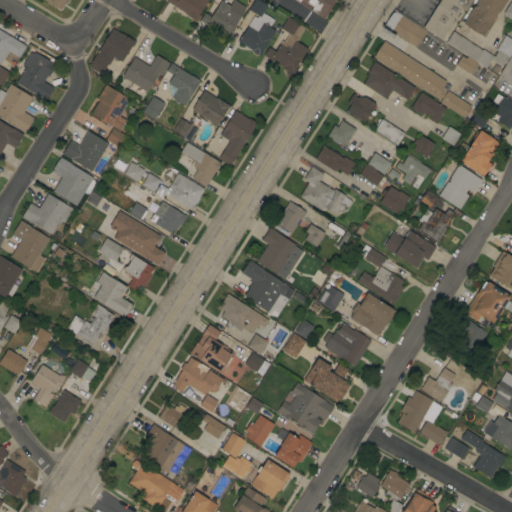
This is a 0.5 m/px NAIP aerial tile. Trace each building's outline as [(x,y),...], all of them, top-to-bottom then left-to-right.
[(66,0),(60,10),(43,0),(66,0)] [(184,14),(184,13),(166,1),(166,0),(207,0),(198,15),(200,16),(196,22),(184,14)] [(233,0),(245,8),(227,38),(227,39),(218,34),(219,33),(199,21),(204,13),(210,17),(221,0),(229,6),(233,0)] [(261,53),(261,54),(260,56),(251,50),(231,37),(236,29),(243,34),(254,16),(256,18),(258,16),(248,10),(254,0),(258,0),(267,6),(262,13),(274,20),(269,27),(275,31),(261,53)] [(335,0),(323,19),(292,0),(335,0)] [(472,0),(465,11),(461,8),(456,17),(455,16),(441,39),(423,28),(440,0),(472,0)] [(506,0),(498,13),(498,12),(495,17),(496,18),(484,36),(483,36),(463,23),(465,19),(463,18),(469,7),(472,9),(476,4),(472,2),(473,0),(506,0)] [(511,0),(511,23),(511,20),(508,18),(508,17),(503,14),(511,0)] [(383,26),(394,9),(401,14),(401,15),(426,31),(415,47),(383,26)] [(294,68),(296,69),(292,75),(281,68),(281,67),(263,55),(268,47),(274,52),(281,41),(283,42),(288,35),(281,30),(281,29),(280,28),(287,17),(305,28),(296,41),(307,49),(294,68)] [(112,28),(121,34),(122,33),(135,42),(132,47),(131,46),(121,62),(113,57),(103,73),(102,72),(100,75),(88,66),(112,28)] [(0,30),(26,46),(19,58),(8,51),(0,64),(0,30)] [(446,42),(453,31),(482,50),(482,49),(493,56),(485,68),(446,42)] [(511,39),(511,51),(508,58),(507,58),(501,67),(491,60),(497,51),(495,50),(504,35),(511,39)] [(373,57),(383,41),(445,82),(445,83),(449,86),(447,90),(446,90),(440,100),(436,97),(435,98),(373,57)] [(25,67),(22,65),(30,52),(33,54),(34,52),(48,60),(50,57),(54,59),(52,62),(56,64),(48,77),(46,76),(43,81),(53,88),(46,101),(16,82),(25,67)] [(121,76),(134,57),(148,66),(156,55),(169,63),(161,76),(158,74),(146,92),(121,76)] [(455,65),(461,56),(465,58),(467,56),(477,63),(469,74),(455,65)] [(391,90),(385,98),(363,84),(369,74),(367,73),(374,62),(414,88),(406,100),(391,90)] [(191,76),(191,75),(199,81),(184,106),(170,97),(171,97),(170,96),(168,85),(168,84),(167,84),(172,75),(166,71),(171,63),(191,76)] [(1,86),(0,85),(0,67),(9,73),(1,86)] [(32,97),(23,112),(33,118),(31,120),(32,121),(26,130),(25,130),(24,132),(13,125),(0,116),(0,89),(4,92),(9,84),(32,97)] [(105,123),(98,119),(99,118),(91,114),(92,112),(92,111),(97,103),(99,100),(97,99),(98,96),(104,86),(105,85),(128,99),(123,106),(124,107),(119,116),(125,120),(119,131),(105,123)] [(191,110),(203,90),(215,98),(215,97),(230,106),(228,109),(227,108),(216,126),(191,110)] [(440,102),(447,91),(470,106),(463,118),(440,102)] [(445,109),(435,124),(427,118),(428,116),(423,113),(422,115),(419,113),(418,114),(410,108),(420,92),(445,109)] [(511,101),(511,124),(509,129),(497,121),(499,117),(492,112),(496,107),(490,103),(496,93),(502,97),(503,96),(511,101)] [(375,104),(374,105),(375,106),(373,109),(372,108),(364,122),(346,111),(350,105),(346,103),(352,94),(352,95),(353,94),(355,95),(355,96),(359,99),(361,97),(363,98),(363,96),(375,104)] [(152,96),(163,103),(153,120),(142,112),(152,96)] [(469,121),(477,108),(489,116),(481,129),(469,121)] [(234,111),(249,120),(250,119),(256,123),(229,166),(218,158),(228,141),(219,135),(234,111)] [(179,118),(197,129),(192,136),(194,138),(192,142),(184,136),(183,137),(172,130),(179,118)] [(404,134),(396,145),(374,130),(381,119),(404,134)] [(0,121),(11,128),(11,127),(23,134),(14,148),(6,143),(0,153),(0,121)] [(326,137),(327,136),(327,135),(333,125),(337,127),(341,121),(354,129),(344,146),(337,142),(336,144),(326,137)] [(448,126),(461,134),(453,146),(441,138),(448,126)] [(105,139),(112,128),(124,135),(117,147),(105,139)] [(91,171),(70,159),(70,160),(61,154),(69,141),(78,146),(87,131),(107,143),(91,171)] [(483,177),(476,173),(477,172),(459,161),(479,131),(497,142),(496,144),(499,146),(492,157),(489,156),(485,160),(491,164),(483,177)] [(427,154),(429,155),(428,156),(426,156),(425,157),(412,149),(415,145),(412,143),(416,138),(418,140),(421,135),(434,144),(427,154)] [(203,152),(220,163),(205,187),(191,178),(197,170),(193,167),(196,162),(192,159),(191,159),(180,152),(186,142),(203,152)] [(314,159),(323,146),(333,152),(334,151),(339,154),(338,155),(343,158),(344,156),(354,163),(346,175),(336,168),(334,171),(314,159)] [(390,163),(383,174),(366,163),(374,152),(390,163)] [(429,170),(424,179),(415,173),(412,178),(415,179),(411,186),(409,184),(408,185),(401,180),(405,173),(394,167),(398,162),(401,164),(407,155),(429,170)] [(52,191),(61,177),(51,171),(53,169),(52,168),(58,159),(60,157),(71,164),(71,165),(92,178),(75,206),(52,191)] [(123,174),(130,162),(135,165),(135,164),(138,165),(137,166),(143,170),(136,181),(123,174)] [(366,164),(375,170),(375,171),(383,176),(376,186),(368,181),(368,180),(359,174),(366,164)] [(458,165),(481,180),(474,192),(468,189),(465,193),(468,195),(459,209),(438,196),(458,165)] [(299,196),(307,184),(312,187),(313,186),(303,179),(311,166),(323,174),(318,181),(333,191),(334,189),(345,196),(345,197),(350,201),(346,207),(345,206),(342,211),(339,209),(335,215),(323,207),(321,211),(299,196)] [(141,185),(148,173),(160,180),(152,192),(141,185)] [(177,173),(203,189),(199,197),(199,198),(196,203),(194,204),(191,210),(188,208),(167,195),(170,189),(168,188),(177,173)] [(379,202),(382,197),(379,196),(383,189),(386,191),(390,185),(409,197),(400,210),(398,209),(395,213),(379,202)] [(437,197),(430,208),(419,201),(426,189),(437,197)] [(21,217),(29,203),(38,208),(47,193),(72,208),(63,223),(59,220),(51,234),(33,223),(33,224),(21,217)] [(128,213),(131,208),(128,206),(132,201),(135,203),(135,202),(145,209),(139,219),(128,213)] [(161,201),(183,215),(184,214),(186,216),(180,225),(179,224),(175,230),(173,229),(170,233),(157,225),(156,226),(153,224),(154,223),(149,220),(161,201)] [(274,223),(288,201),(305,212),(300,221),(299,220),(290,233),(274,223)] [(437,243),(417,230),(421,223),(418,220),(418,219),(419,219),(425,209),(431,213),(435,208),(443,214),(447,208),(454,213),(448,222),(449,223),(446,228),(447,228),(437,243)] [(159,236),(153,246),(164,253),(156,265),(145,259),(146,258),(113,238),(117,231),(109,226),(118,211),(159,236)] [(10,257),(20,239),(11,234),(20,220),(32,227),(31,228),(49,238),(31,269),(10,257)] [(315,247),(304,239),(308,233),(305,231),(310,224),(324,233),(315,247)] [(284,279),(276,274),(275,274),(256,261),(267,244),(261,240),(269,227),(280,233),(279,234),(295,245),(294,246),(302,251),(284,279)] [(95,240),(89,236),(93,230),(99,234),(95,240)] [(435,247),(426,260),(422,257),(415,268),(410,265),(411,264),(395,254),(382,246),(392,232),(403,239),(408,230),(435,247)] [(122,248),(114,261),(97,251),(105,237),(122,248)] [(358,254),(364,244),(369,248),(370,248),(385,258),(378,267),(358,254)] [(501,251),(505,254),(506,253),(511,256),(511,289),(510,288),(508,288),(488,275),(493,268),(491,266),(501,251)] [(148,275),(149,276),(143,287),(139,285),(135,291),(127,286),(131,279),(130,279),(131,277),(123,271),(122,269),(124,267),(126,266),(130,261),(127,259),(131,254),(150,266),(153,268),(148,275)] [(13,284),(17,286),(9,298),(5,296),(4,298),(0,295),(0,255),(22,269),(13,284)] [(245,298),(245,297),(244,296),(249,288),(248,288),(252,281),(249,280),(250,279),(241,273),(249,260),(263,269),(262,270),(283,283),(288,286),(288,287),(293,291),(288,299),(287,299),(275,317),(245,298)] [(357,281),(362,271),(373,278),(375,274),(379,266),(402,281),(399,286),(402,288),(397,297),(393,303),(392,303),(357,281)] [(92,298),(100,286),(95,282),(101,272),(126,287),(120,297),(131,304),(123,317),(92,298)] [(463,313),(476,293),(484,281),(487,283),(487,282),(510,296),(507,300),(511,303),(506,310),(502,308),(503,310),(500,315),(498,315),(492,323),(480,315),(476,321),(463,313)] [(332,312),(317,302),(329,283),(344,292),(332,312)] [(349,318),(352,313),(350,311),(354,305),(356,303),(359,304),(366,293),(392,310),(395,311),(386,325),(385,324),(383,327),(382,327),(376,336),(349,318)] [(268,321),(264,328),(259,325),(257,328),(255,327),(250,334),(242,328),(240,332),(229,325),(230,324),(231,322),(221,315),(224,310),(218,307),(226,294),(268,321)] [(0,298),(9,303),(5,312),(4,315),(7,317),(0,328),(0,340),(1,341),(0,342),(0,298)] [(74,315),(84,321),(89,324),(93,316),(90,314),(96,304),(105,309),(105,310),(113,315),(102,334),(100,332),(91,346),(80,339),(80,338),(75,335),(76,334),(66,328),(74,315)] [(3,327),(10,315),(21,322),(13,334),(3,327)] [(304,338),(294,332),(302,319),(312,326),(304,338)] [(478,345),(478,346),(468,361),(462,357),(459,361),(453,357),(452,359),(442,353),(449,342),(455,346),(464,332),(461,330),(468,320),(475,324),(475,325),(486,332),(478,345)] [(353,366),(341,358),(323,347),(326,343),(321,340),(327,332),(332,335),(335,330),(337,331),(342,324),(343,324),(343,323),(347,325),(346,326),(353,331),(354,329),(358,332),(357,332),(370,341),(353,366)] [(189,353),(196,343),(197,343),(201,336),(201,335),(208,324),(219,332),(214,341),(232,353),(229,356),(232,358),(227,366),(224,364),(219,373),(189,353)] [(33,335),(34,335),(39,327),(51,334),(46,342),(48,343),(40,354),(39,353),(38,354),(31,349),(30,348),(31,347),(26,344),(33,335)] [(294,358),(281,350),(292,333),(305,341),(294,358)] [(246,346),(254,334),(267,342),(259,355),(246,346)] [(18,375),(15,373),(14,374),(0,365),(0,360),(7,349),(26,361),(18,375)] [(251,352),(263,360),(263,361),(269,365),(261,376),(243,364),(251,352)] [(186,384),(181,392),(171,386),(181,371),(179,370),(184,363),(185,364),(189,357),(198,363),(195,367),(206,374),(208,370),(222,379),(213,392),(209,389),(206,394),(205,393),(204,395),(186,384)] [(336,402),(303,381),(317,358),(330,367),(328,371),(332,373),(338,363),(347,369),(341,379),(349,384),(345,391),(341,398),(340,397),(340,398),(338,401),(337,401),(336,402)] [(69,372),(77,359),(88,366),(87,367),(94,372),(88,383),(81,378),(80,379),(69,372)] [(59,376),(60,374),(63,376),(54,391),(51,389),(49,393),(51,394),(52,393),(55,394),(52,398),(51,397),(44,407),(32,400),(39,388),(30,382),(41,364),(59,376)] [(427,377),(434,381),(443,367),(455,375),(449,383),(450,383),(439,400),(430,394),(430,395),(420,388),(427,377)] [(511,376),(511,413),(491,400),(496,393),(492,391),(500,379),(499,379),(504,371),(511,376)] [(467,388),(471,381),(477,385),(473,391),(467,388)] [(333,407),(324,420),(317,415),(315,417),(320,421),(311,434),(276,411),(283,401),(289,405),(295,396),(290,392),(296,382),(333,407)] [(476,391),(480,384),(486,387),(482,394),(476,391)] [(80,401),(75,408),(76,408),(73,414),(69,412),(63,422),(47,412),(52,405),(53,406),(63,390),(80,401)] [(418,433),(426,420),(422,418),(413,433),(397,423),(402,413),(399,411),(407,397),(410,399),(415,391),(432,400),(431,402),(440,407),(431,423),(445,432),(437,445),(418,433)] [(479,395),(475,402),(470,399),(474,392),(479,395)] [(217,402),(210,413),(199,405),(206,394),(217,402)] [(492,403),(486,413),(474,406),(481,396),(492,403)] [(244,407),(251,397),(262,404),(256,414),(244,407)] [(166,404),(173,409),(175,406),(177,407),(179,405),(185,408),(173,427),(158,418),(166,404)] [(511,442),(508,449),(502,445),(502,444),(491,437),(489,441),(482,437),(485,433),(484,433),(491,422),(493,423),(498,414),(492,411),(495,405),(505,412),(502,418),(511,423),(511,442)] [(224,427),(216,439),(202,429),(206,424),(201,420),(205,414),(224,427)] [(273,424),(259,445),(244,435),(247,431),(245,429),(249,422),(252,424),(258,414),(273,424)] [(185,446),(167,474),(140,456),(149,442),(143,438),(152,424),(185,446)] [(275,436),(281,428),(286,431),(281,440),(275,436)] [(482,440),(481,442),(499,453),(504,456),(498,465),(497,465),(489,477),(472,467),(480,454),(474,451),(475,449),(460,439),(465,430),(482,440)] [(231,433),(245,441),(235,457),(239,459),(237,466),(229,464),(217,456),(221,450),(220,449),(231,433)] [(311,443),(298,463),(296,462),(293,467),(292,466),(291,468),(273,456),(280,446),(279,446),(288,433),(296,438),(299,435),(311,443)] [(450,437),(468,448),(461,459),(443,448),(450,437)] [(249,467),(256,472),(259,466),(261,467),(266,459),(289,474),(278,491),(276,491),(271,499),(268,498),(268,496),(250,484),(249,485),(240,479),(249,467)] [(24,471),(21,476),(25,478),(14,497),(10,494),(0,487),(0,469),(6,460),(24,471)] [(142,499),(145,494),(128,483),(135,471),(132,468),(131,466),(133,463),(135,462),(139,465),(141,462),(181,489),(174,499),(163,493),(162,494),(164,496),(156,509),(142,499)] [(396,511),(389,511),(385,509),(391,500),(383,495),(386,490),(379,486),(389,470),(391,471),(393,471),(396,473),(396,475),(399,476),(398,477),(408,484),(399,499),(397,497),(395,501),(401,505),(396,511)] [(378,480),(375,484),(378,486),(371,498),(355,488),(362,475),(364,477),(367,473),(378,480)] [(183,488),(188,480),(195,485),(190,493),(183,488)] [(265,499),(260,505),(268,510),(266,511),(236,511),(232,509),(246,487),(265,499)] [(402,511),(417,489),(434,500),(431,505),(435,507),(431,511),(402,511)] [(212,511),(180,511),(194,491),(217,505),(212,511)] [(353,511),(360,500),(373,508),(375,506),(378,508),(379,507),(386,511),(353,511)]
